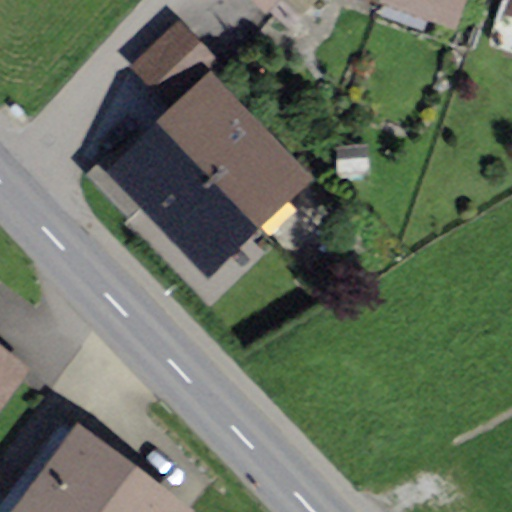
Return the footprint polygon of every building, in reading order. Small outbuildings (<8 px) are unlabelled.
[(284,0),(248,0),(269,18),(284,0)] [(350,0),(378,9),(381,0),(350,0)] [(462,38),(474,0),(381,0),(378,9),(462,38)] [(172,114),(221,68),(186,31),(137,77),(172,114)] [(216,80),(162,131),(266,237),(318,187),(216,80)] [(88,178),(131,221),(141,212),(214,287),(266,237),(162,131),(125,166),(113,154),(88,178)] [(0,419),(37,370),(0,341),(0,419)] [(204,511),(206,509),(89,422),(21,511),(204,511)]
